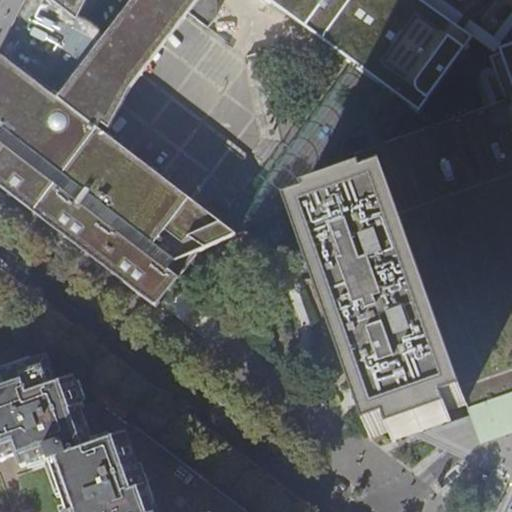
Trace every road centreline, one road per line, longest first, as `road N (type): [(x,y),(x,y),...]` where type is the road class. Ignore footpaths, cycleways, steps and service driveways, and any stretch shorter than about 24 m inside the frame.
road 1 (secondary): [(342,511),(0,248)]
road 2 (residential): [(511,427),(449,453),(391,511)]
